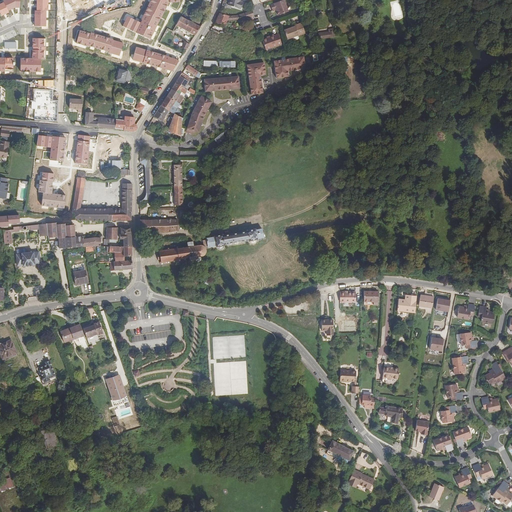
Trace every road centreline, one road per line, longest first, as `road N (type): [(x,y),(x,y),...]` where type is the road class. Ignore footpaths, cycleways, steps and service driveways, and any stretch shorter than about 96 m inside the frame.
road 1 (residential): [(235,316),(367,279),(506,301)]
road 2 (residential): [(373,448),(290,340),(235,316)]
road 3 (residential): [(217,0),(137,134)]
road 4 (residential): [(494,440),(471,395),(506,301)]
road 5 (residential): [(136,139),(138,286)]
road 6 (tertiary): [(0,320),(131,295)]
road 7 (residential): [(494,440),(434,465),(373,448)]
